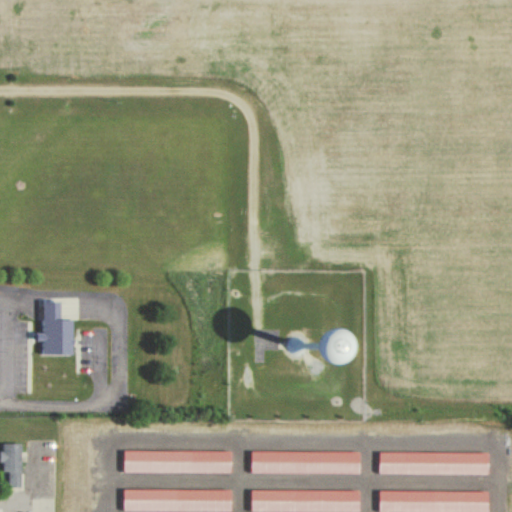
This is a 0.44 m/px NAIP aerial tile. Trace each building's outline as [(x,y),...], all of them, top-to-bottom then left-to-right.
[(36,333),(30,333),(30,340),(37,340),(37,353),(67,354),(68,319),(54,319),(55,301),(37,300),(36,333)] [(279,335),(247,335),(247,359),(279,359),(279,335)] [(0,486),(16,487),(17,443),(0,442),(0,462),(0,466),(0,486)] [(111,456),(217,456),(217,477),(111,476),(111,456)] [(345,478),(238,478),(238,458),(345,458),(345,478)] [(471,458),(471,480),(367,480),(367,458),(471,458)] [(217,495),(217,511),(110,511),(110,495),(217,495)] [(237,511),(237,495),(343,495),(343,511),(237,511)] [(366,511),(366,498),(470,498),(470,511),(366,511)]
